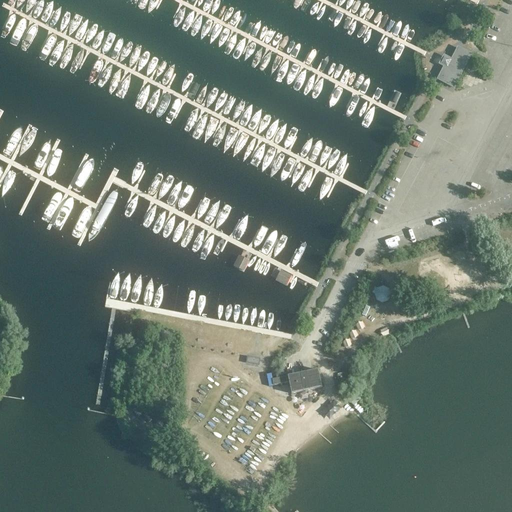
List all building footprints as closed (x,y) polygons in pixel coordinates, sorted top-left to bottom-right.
[(439,77),(454,86),(470,57),(454,48),(439,77)] [(387,122),(382,120),(377,131),(387,136),(393,125),(387,122)] [(239,256),(237,255),(232,267),(242,272),(250,255),(242,251),(239,256)] [(290,276),(280,271),(274,282),(284,287),(290,276)] [(399,284),(392,287),(397,296),(404,292),(399,284)] [(386,311),(392,299),(380,293),(374,306),(386,311)] [(260,357),(253,355),(251,366),(258,367),(260,357)] [(287,377),(290,395),(320,390),(317,372),(287,377)] [(286,377),(272,380),(273,386),(287,383),(286,377)]
